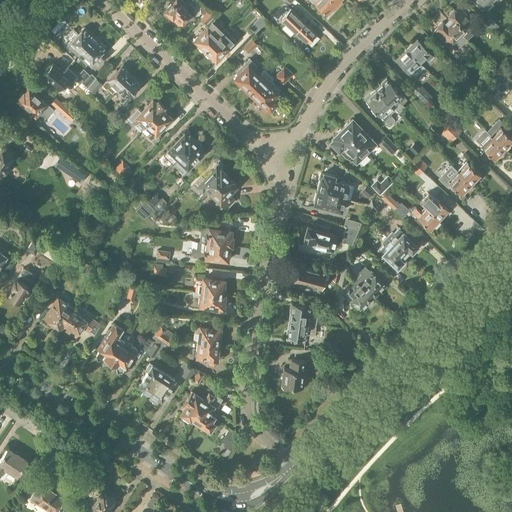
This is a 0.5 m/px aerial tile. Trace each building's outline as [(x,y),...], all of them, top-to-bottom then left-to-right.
[(185,2),(182,0),(174,0),(165,10),(171,16),(172,14),(181,24),(191,14),(190,13),(195,8),(187,0),(185,2)] [(310,0),(314,3),(327,15),(332,9),(334,11),(342,2),(341,0),(340,0),(310,0)] [(477,0),(486,9),(495,0),(477,0)] [(466,14),(470,10),(464,4),(460,8),(459,7),(455,10),(454,9),(449,14),(451,16),(447,19),(460,32),(467,39),(472,33),(466,27),(471,23),(466,18),(468,16),(466,14)] [(287,11),(280,18),(280,19),(283,22),(285,22),(285,23),(307,43),(316,33),(295,12),(291,8),(288,11),(287,11)] [(206,24),(215,14),(210,9),(200,19),(206,24)] [(488,25),(494,32),(499,27),(487,13),(481,18),(488,25)] [(254,32),(267,19),(262,14),(250,27),(254,32)] [(205,50),(225,29),(214,18),(194,39),(205,50)] [(467,39),(460,32),(447,19),(444,22),(442,20),(437,25),(438,26),(434,30),(448,44),(451,42),(457,48),(467,39)] [(71,40),(67,44),(78,55),(95,37),(85,27),(82,30),(81,29),(77,33),(73,30),(67,36),(71,40)] [(216,60),(227,48),(236,39),(225,29),(205,50),(216,60)] [(252,38),(255,42),(260,37),(257,33),(252,38)] [(47,36),(43,40),(48,44),(52,40),(47,36)] [(78,55),(84,60),(87,57),(96,66),(108,54),(104,49),(105,47),(95,37),(78,55)] [(257,44),(255,42),(252,38),(243,47),(249,52),(257,44)] [(434,56),(427,48),(417,38),(406,48),(424,67),(420,62),(425,56),(428,59),(429,59),(430,60),(434,56)] [(414,77),(424,67),(406,48),(396,58),(414,77)] [(444,62),(449,57),(442,50),(437,54),(444,62)] [(79,76),(77,75),(68,67),(63,73),(52,63),(43,74),(60,89),(64,84),(68,87),(74,81),(73,80),(74,79),(80,84),(81,82),(83,80),(79,76)] [(245,88),(259,74),(248,63),(234,78),(245,88)] [(113,93),(116,90),(132,73),(123,64),(103,85),(107,88),(108,87),(113,93)] [(279,72),(287,79),(292,75),(284,67),(279,72)] [(83,70),(79,76),(83,80),(81,82),(88,88),(94,81),(96,78),(91,75),(90,76),(83,70)] [(283,84),(287,79),(279,72),(275,76),(283,84)] [(132,73),(116,90),(121,96),(119,98),(119,99),(117,101),(121,104),(142,82),(132,73)] [(254,97),(268,83),(259,74),(245,88),(254,97)] [(94,81),(88,88),(94,93),(102,84),(96,78),(94,81)] [(375,88),(392,106),(399,112),(405,106),(402,104),(407,99),(386,78),(375,88)] [(411,79),(406,84),(423,102),(429,95),(420,86),(419,88),(411,79)] [(268,83),(254,97),(267,109),(271,109),(276,103),(276,99),(274,97),(278,93),(268,83)] [(492,92),(495,89),(489,83),(481,92),(490,101),(495,95),(492,92)] [(24,91),(17,99),(42,121),(53,109),(29,88),(25,93),(24,91)] [(387,111),(392,106),(375,88),(364,99),(390,126),(394,121),(395,119),(394,119),(387,111)] [(485,105),(490,101),(481,92),(476,97),(485,105)] [(138,108),(128,119),(140,131),(144,128),(165,106),(158,100),(156,103),(153,99),(141,111),(138,108)] [(70,120),(75,114),(64,104),(59,109),(70,120)] [(165,106),(144,128),(149,133),(146,136),(150,140),(154,144),(159,138),(156,135),(172,118),(168,114),(171,112),(165,106)] [(121,118),(125,114),(119,108),(115,113),(121,118)] [(376,145),(376,142),(353,119),(351,119),(342,127),(367,153),(376,145)] [(494,126),(488,132),(491,135),(507,150),(511,144),(511,143),(511,142),(511,135),(510,134),(511,132),(511,130),(500,119),(497,123),(494,126)] [(448,126),(457,135),(461,130),(452,121),(448,126)] [(428,128),(437,137),(442,132),(433,123),(428,128)] [(451,142),(457,135),(448,126),(447,126),(444,130),(441,133),(451,142)] [(358,161),(367,153),(342,127),(333,135),(333,138),(330,141),(339,150),(340,149),(344,154),(350,158),(351,157),(356,161),(358,161)] [(487,131),(478,140),(497,158),(500,155),(502,156),(507,150),(491,135),(488,132),(487,131)] [(176,161),(196,140),(190,135),(188,136),(185,133),(167,151),(164,154),(167,158),(170,156),(176,161)] [(391,152),(397,147),(385,135),(380,141),(391,152)] [(173,163),(180,169),(179,170),(183,174),(186,170),(185,169),(203,151),(200,147),(201,146),(196,140),(176,161),(173,163)] [(408,149),(417,158),(418,156),(423,152),(414,143),(408,149)] [(98,145),(94,149),(104,159),(112,150),(106,145),(102,149),(98,145)] [(0,177),(3,173),(4,174),(7,173),(10,167),(10,164),(9,164),(14,157),(1,148),(0,150),(0,177)] [(418,156),(417,158),(413,161),(423,170),(427,165),(418,156)] [(85,175),(60,158),(55,166),(80,182),(85,175)] [(114,169),(120,175),(129,166),(123,160),(114,169)] [(458,170),(474,185),(479,179),(478,178),(481,175),(468,162),(467,160),(458,170)] [(418,175),(423,170),(413,161),(408,166),(418,175)] [(474,185),(458,170),(458,171),(452,165),(444,174),(450,179),(449,180),(450,181),(463,194),(467,190),(468,191),(474,185)] [(125,180),(134,171),(130,166),(121,175),(125,180)] [(209,193),(227,174),(221,168),(220,170),(216,166),(197,186),(202,191),(205,189),(209,193)] [(334,180),(335,176),(323,172),(322,177),(321,176),(320,180),(319,179),(317,187),(318,187),(317,190),(350,199),(353,186),(340,182),(334,180)] [(227,174),(209,193),(220,204),(221,203),(226,209),(235,200),(229,193),(236,185),(232,181),(233,180),(227,174)] [(131,185),(136,190),(145,181),(140,176),(131,185)] [(371,185),(380,194),(393,181),(388,176),(380,183),(378,181),(376,181),(371,185)] [(398,191),(403,186),(397,181),(393,185),(398,191)] [(368,197),(373,190),(367,185),(362,191),(368,197)] [(350,199),(317,190),(316,193),(315,192),(313,200),(314,200),(313,203),(326,207),(327,207),(341,211),(345,198),(350,199)] [(380,195),(394,209),(399,204),(385,190),(380,195)] [(449,209),(435,197),(428,190),(418,200),(425,206),(440,220),(446,214),(445,214),(449,209)] [(158,211),(167,202),(162,198),(163,197),(158,192),(149,202),(158,211)] [(374,210),(376,212),(381,208),(372,199),(369,205),(374,210)] [(369,221),(374,210),(369,205),(364,218),(369,221)] [(435,226),(440,220),(425,206),(420,211),(415,207),(411,211),(430,229),(433,225),(435,226)] [(160,216),(166,222),(174,214),(168,208),(160,216)] [(0,233),(0,234),(10,219),(1,213),(0,214),(0,233)] [(352,244),(358,228),(346,225),(341,241),(352,244)] [(321,226),(320,230),(307,226),(303,241),(317,245),(316,248),(329,252),(330,248),(332,249),(336,234),(327,232),(328,228),(321,226)] [(231,230),(208,227),(201,227),(201,233),(205,234),(204,242),(231,246),(233,237),(231,237),(231,230)] [(387,237),(407,256),(411,252),(411,253),(418,246),(399,227),(393,234),(392,232),(387,237)] [(44,247),(47,243),(32,234),(29,238),(33,241),(28,250),(35,255),(41,246),(44,247)] [(471,239),(468,236),(463,240),(467,244),(471,239)] [(404,260),(407,256),(387,237),(382,242),(384,244),(379,249),(397,267),(404,261),(404,260)] [(192,256),(228,260),(229,246),(204,242),(198,242),(197,249),(193,249),(192,256)] [(361,254),(354,247),(350,251),(357,258),(361,254)] [(73,259),(77,252),(71,248),(66,254),(73,259)] [(168,263),(169,258),(170,251),(158,250),(155,250),(154,256),(157,257),(156,262),(168,263)] [(166,268),(163,267),(163,264),(155,263),(154,267),(154,266),(153,273),(166,275),(166,268)] [(326,273),(299,265),(295,282),(322,289),(324,279),(328,280),(330,274),(326,273)] [(104,276),(107,269),(102,266),(98,272),(104,276)] [(370,270),(365,266),(359,272),(361,273),(355,279),(374,297),(385,285),(370,270)] [(24,267),(8,293),(11,295),(10,297),(10,298),(11,300),(12,301),(13,301),(15,300),(17,299),(20,301),(29,286),(29,287),(37,275),(24,267)] [(350,269),(343,267),(338,284),(345,286),(350,269)] [(340,270),(334,269),(331,279),(337,281),(340,270)] [(225,279),(202,277),(195,276),(195,281),(199,281),(198,291),(223,294),(225,279)] [(363,309),(374,297),(355,279),(356,280),(350,286),(349,284),(342,291),(351,299),(360,306),(363,309)] [(138,286),(130,284),(126,300),(133,302),(138,286)] [(223,294),(198,291),(193,291),(193,296),(199,297),(198,305),(223,308),(225,294),(223,294)] [(70,310),(55,300),(57,297),(49,292),(43,300),(52,306),(44,317),(61,328),(73,310),(71,309),(70,310)] [(161,299),(148,298),(147,305),(160,307),(161,299)] [(300,305),(300,304),(296,303),(295,304),(291,303),(286,336),(306,339),(307,334),(315,335),(316,326),(317,318),(316,318),(317,310),(311,309),(311,306),(300,305)] [(73,310),(61,328),(62,329),(63,328),(76,336),(78,332),(79,333),(82,328),(89,332),(96,321),(87,315),(85,318),(73,310)] [(111,361),(125,340),(119,336),(124,328),(115,323),(115,324),(96,354),(97,360),(103,359),(105,356),(111,361)] [(172,332),(167,329),(161,325),(155,335),(159,338),(160,339),(164,333),(169,336),(172,332)] [(197,341),(219,344),(221,328),(199,326),(196,326),(195,332),(198,333),(197,341)] [(174,340),(169,336),(164,333),(160,339),(159,338),(156,342),(167,349),(174,340)] [(325,334),(314,337),(317,345),(328,341),(325,334)] [(156,342),(159,338),(155,335),(152,340),(145,335),(138,345),(147,352),(154,341),(156,342)] [(138,348),(125,340),(111,361),(117,365),(116,367),(117,373),(123,372),(126,367),(137,350),(138,348)] [(217,360),(219,344),(197,341),(196,349),(193,349),(192,354),(194,356),(195,356),(204,358),(204,361),(210,361),(210,362),(214,363),(217,360)] [(164,348),(160,346),(154,343),(148,353),(154,357),(155,354),(158,356),(164,348)] [(308,360),(309,350),(295,349),(294,358),(291,358),(290,369),(284,368),(283,367),(282,383),(283,383),(283,387),(284,388),(285,389),(287,389),(288,389),(290,388),(290,387),(291,383),(304,385),(307,381),(305,377),(303,377),(304,370),(305,360),(308,360)] [(188,379),(189,378),(195,369),(195,368),(185,362),(182,367),(185,369),(182,374),(188,379)] [(150,392),(164,371),(153,364),(139,385),(143,387),(143,388),(144,388),(145,390),(147,392),(149,392),(150,392)] [(199,370),(198,371),(195,369),(189,378),(192,380),(192,379),(198,383),(204,373),(199,370)] [(164,371),(150,392),(151,393),(152,395),(154,397),(156,396),(157,397),(158,397),(162,399),(175,378),(164,371)] [(206,399),(204,398),(192,390),(180,407),(183,409),(180,413),(191,419),(191,418),(193,419),(206,399)] [(206,399),(193,419),(210,430),(215,423),(211,421),(215,416),(209,413),(214,405),(209,402),(214,395),(209,391),(204,398),(206,399)] [(0,476),(4,479),(9,472),(17,477),(28,461),(8,447),(0,459),(0,476)] [(51,489),(45,485),(52,470),(44,466),(36,480),(39,482),(30,496),(40,502),(38,505),(46,510),(48,507),(55,511),(63,511),(65,509),(62,507),(67,499),(56,492),(58,489),(52,486),(51,489)] [(110,506),(115,499),(102,491),(89,510),(92,511),(107,511),(109,511),(111,509),(110,506)] [(79,511),(80,511),(81,511),(85,506),(80,502),(76,509),(77,509),(74,511),(79,511)]
